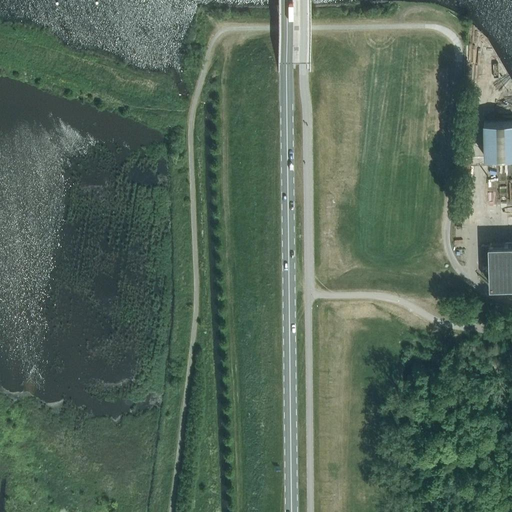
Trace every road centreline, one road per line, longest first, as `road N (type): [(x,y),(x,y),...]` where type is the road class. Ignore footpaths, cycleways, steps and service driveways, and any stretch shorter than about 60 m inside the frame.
road 1 (tertiary): [(291,441),(286,0)]
road 2 (unclassified): [(452,137),(446,248),(460,272),(511,301)]
